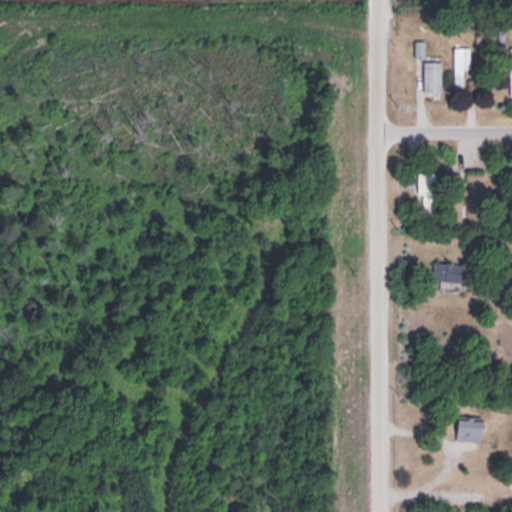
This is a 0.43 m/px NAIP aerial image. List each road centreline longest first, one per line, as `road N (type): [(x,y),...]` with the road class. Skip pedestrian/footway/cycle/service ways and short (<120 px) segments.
road 1 (residential): [(379,511),(375,0)]
road 2 (residential): [(374,131),(511,129)]
